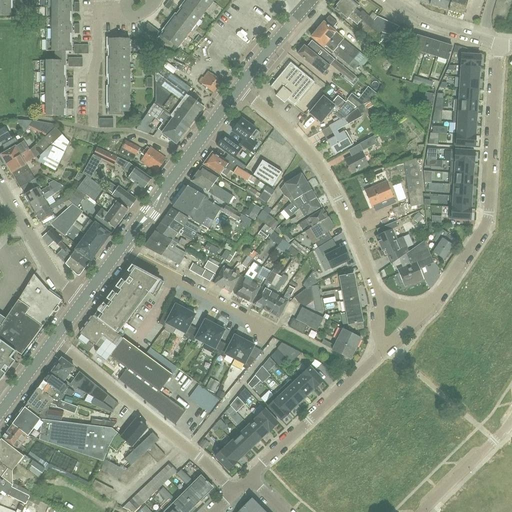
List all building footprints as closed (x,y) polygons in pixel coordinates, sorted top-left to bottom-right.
[(0,0),(0,15),(11,16),(11,9),(9,9),(9,0),(0,0)] [(41,116),(57,116),(64,116),(64,61),(62,61),(62,51),(70,51),(69,0),(46,0),(47,51),(56,51),(57,61),(41,61),(41,116)] [(199,18),(200,19),(208,8),(207,7),(212,0),(211,0),(188,0),(184,6),(185,7),(176,20),(174,18),(167,29),(168,30),(161,39),(171,46),(172,43),(177,47),(181,41),(183,42),(191,31),(189,30),(199,18)] [(174,3),(170,0),(169,0),(164,7),(168,10),(174,3)] [(358,5),(352,0),(340,0),(339,1),(361,20),(363,21),(377,34),(379,32),(392,36),(399,27),(377,17),(374,21),(362,11),(360,13),(355,9),(358,5)] [(449,0),(431,0),(430,5),(447,10),(449,0)] [(452,0),(449,10),(464,14),(468,0),(452,0)] [(361,20),(339,1),(333,9),(346,20),(348,17),(357,25),(361,20)] [(320,27),(318,30),(353,59),(359,52),(335,32),(336,31),(335,30),(336,28),(334,27),(337,23),(329,16),(323,23),(322,23),(319,26),(320,27)] [(377,34),(363,21),(359,26),(376,41),(380,44),(382,40),(378,37),(379,36),(380,37),(380,38),(390,41),(392,36),(379,32),(377,34)] [(159,32),(149,24),(148,23),(143,31),(145,32),(154,39),(159,32)] [(359,64),(353,59),(318,30),(315,33),(314,32),(311,35),(312,36),(311,37),(332,55),(334,52),(354,70),(359,64)] [(142,36),(139,40),(147,45),(150,41),(142,36)] [(413,50),(425,53),(429,40),(417,36),(413,50)] [(130,44),(130,39),(110,39),(109,46),(111,46),(111,62),(109,62),(109,75),(111,75),(111,91),(109,91),(109,104),(111,104),(111,115),(123,115),(123,112),(128,112),(128,102),(130,102),(130,90),(128,90),(128,73),(130,73),(130,61),(128,61),(128,44),(130,44)] [(425,53),(437,57),(440,43),(429,40),(425,53)] [(301,49),(300,48),(297,52),(298,53),(297,54),(322,75),(329,66),(327,64),(331,60),(322,53),(324,51),(312,41),(306,48),(304,46),(301,49)] [(148,53),(158,60),(165,51),(155,43),(148,53)] [(437,57),(448,60),(452,47),(440,43),(437,57)] [(75,54),(83,54),(89,54),(89,45),(75,45),(75,54)] [(369,46),(366,54),(377,58),(380,50),(369,46)] [(461,66),(480,68),(481,56),(462,55),(461,66)] [(83,67),(83,58),(69,58),(69,67),(83,67)] [(353,87),(358,80),(333,59),(329,64),(342,75),(340,77),(353,87)] [(170,60),(165,67),(178,77),(183,70),(170,60)] [(295,106),(314,82),(315,82),(291,62),(271,86),(279,92),(276,96),(285,103),(287,100),(295,106)] [(168,138),(176,144),(181,138),(182,138),(203,108),(190,98),(189,100),(184,97),(190,89),(156,63),(156,101),(154,104),(148,113),(160,122),(163,123),(158,130),(162,133),(164,135),(163,136),(167,139),(168,138)] [(461,67),(461,78),(479,79),(479,68),(480,68),(461,66),(461,67)] [(213,93),(221,82),(208,72),(200,83),(213,93)] [(416,84),(428,88),(430,81),(418,77),(416,84)] [(478,90),(479,79),(461,78),(460,89),(478,90)] [(356,107),(373,101),(377,94),(367,86),(358,98),(351,93),(346,99),(356,107)] [(477,102),(478,90),(460,89),(459,100),(454,100),(477,102)] [(334,107),(323,97),(310,114),(321,123),(334,107)] [(454,100),(454,112),(477,113),(477,102),(454,100)] [(338,121),(348,114),(355,109),(346,102),(333,117),(338,121)] [(344,118),(336,123),(330,126),(328,128),(334,138),(328,141),(335,154),(353,144),(346,131),(340,135),(337,130),(347,124),(348,124),(362,117),(361,115),(363,115),(362,111),(359,112),(357,108),(355,109),(344,118)] [(476,124),(477,113),(454,112),(453,123),(476,124)] [(99,119),(100,128),(99,129),(114,129),(114,119),(99,119)] [(241,144),(251,151),(255,155),(261,146),(257,143),(249,138),(256,129),(242,119),(233,132),(244,140),(241,144)] [(23,125),(26,130),(28,126),(32,121),(23,121),(25,124),(23,125)] [(37,130),(47,135),(55,128),(58,126),(42,123),(37,130)] [(475,135),(476,124),(453,123),(455,123),(455,134),(454,134),(475,136),(476,135),(475,135)] [(4,127),(0,129),(0,144),(1,144),(5,149),(17,142),(13,136),(11,137),(4,127)] [(29,151),(7,164),(16,180),(31,171),(26,163),(40,156),(41,157),(38,162),(56,171),(70,143),(62,135),(55,128),(47,135),(45,138),(44,137),(31,150),(29,151)] [(475,136),(454,134),(453,146),(475,148),(475,136)] [(225,135),(217,146),(234,158),(242,148),(225,135)] [(373,136),(359,144),(363,151),(377,143),(373,136)] [(136,156),(140,148),(126,140),(119,153),(133,161),(136,156)] [(29,151),(31,150),(26,141),(2,155),(2,156),(1,157),(4,162),(5,161),(7,164),(29,151)] [(511,143),(504,143),(503,153),(511,154),(511,143)] [(144,189),(151,179),(128,163),(97,147),(93,156),(114,166),(116,164),(131,174),(128,179),(144,189)] [(141,162),(156,172),(166,159),(151,148),(150,149),(148,147),(145,150),(148,152),(141,162)] [(450,162),(474,163),(475,152),(451,150),(450,162)] [(225,160),(213,152),(204,165),(220,175),(221,173),(227,177),(229,173),(245,183),(247,182),(249,181),(254,184),(257,186),(260,182),(252,176),(235,166),(229,163),(225,160)] [(352,173),(367,165),(361,152),(355,155),(355,157),(346,162),(352,173)] [(511,154),(503,153),(502,164),(511,164),(511,154)] [(228,155),(225,160),(229,163),(235,166),(238,161),(234,159),(228,155)] [(333,169),(348,161),(344,155),(330,163),(333,169)] [(420,173),(416,160),(416,159),(384,168),(389,183),(406,178),(410,207),(423,204),(420,173)] [(282,172),(262,160),(254,175),(273,187),(282,172)] [(474,163),(450,162),(450,173),(473,175),(473,164),(474,164),(474,163)] [(511,164),(502,164),(502,174),(511,174),(511,164)] [(203,166),(197,174),(214,184),(219,177),(203,166)] [(449,185),(472,186),(473,175),(450,173),(449,185)] [(233,196),(214,184),(197,174),(191,182),(229,204),(233,196)] [(283,196),(290,192),(307,182),(301,174),(285,184),(280,190),(283,196)] [(511,174),(502,174),(501,184),(511,184),(511,174)] [(68,201),(72,204),(83,212),(84,211),(78,207),(86,195),(102,207),(96,215),(115,229),(128,211),(104,193),(106,190),(87,176),(72,196),(68,201)] [(52,190),(54,189),(55,189),(61,185),(53,181),(48,183),(50,186),(40,192),(37,187),(25,195),(29,203),(52,190)] [(372,208),(393,199),(386,181),(365,190),(372,208)] [(295,200),(312,191),(307,182),(290,192),(292,196),(288,199),(291,204),(295,200)] [(119,187),(118,188),(111,184),(106,191),(130,208),(136,199),(119,187)] [(511,184),(501,184),(500,194),(511,194),(511,184)] [(52,190),(55,194),(57,193),(56,192),(63,189),(61,185),(55,189),(54,189),(52,190)] [(451,196),(471,197),(472,186),(449,185),(454,185),(453,196),(451,196)] [(188,187),(173,207),(193,219),(192,220),(202,226),(207,217),(214,221),(220,211),(238,221),(242,215),(227,206),(226,205),(224,209),(222,207),(221,208),(209,201),(210,199),(188,187)] [(267,188),(263,201),(271,204),(276,190),(267,188)] [(36,213),(48,206),(45,200),(55,194),(52,190),(29,203),(36,213)] [(294,213),(299,209),(317,199),(312,191),(295,200),(291,204),(284,210),(290,217),(294,213)] [(51,211),(61,205),(68,201),(72,196),(70,194),(58,200),(48,206),(36,213),(45,229),(51,223),(57,218),(56,217),(54,215),(51,211)] [(511,194),(500,194),(500,205),(511,205),(511,194)] [(450,207),(471,209),(471,208),(471,197),(451,196),(450,207)] [(293,224),(304,217),(321,207),(317,199),(299,209),(294,213),(296,217),(290,221),(293,224)] [(83,212),(72,204),(56,217),(57,218),(51,223),(54,228),(65,236),(72,228),(83,212)] [(255,221),(262,209),(253,204),(246,216),(255,221)] [(470,221),(471,209),(450,207),(449,219),(470,221)] [(172,209),(166,216),(183,225),(193,231),(196,227),(187,221),(189,218),(172,209)] [(311,228),(328,218),(323,210),(299,224),(303,229),(309,225),(311,228)] [(257,218),(261,221),(268,214),(263,211),(261,214),(257,218)] [(268,214),(261,221),(265,224),(267,226),(274,219),(268,214)] [(420,214),(416,221),(421,224),(425,217),(420,214)] [(2,216),(0,216),(0,231),(8,226),(2,216)] [(183,225),(166,216),(161,224),(178,233),(179,231),(193,239),(195,234),(183,227),(183,225)] [(328,218),(311,228),(317,238),(334,228),(328,218)] [(243,229),(251,231),(253,222),(245,220),(243,229)] [(380,247),(397,239),(392,230),(398,227),(396,221),(385,226),(387,231),(376,236),(380,247)] [(94,223),(84,237),(85,237),(76,250),(91,261),(110,235),(95,223),(94,223)] [(155,231),(173,240),(178,233),(161,224),(155,231)] [(267,226),(261,235),(267,240),(274,231),(267,226)] [(280,237),(285,233),(280,226),(274,230),(280,237)] [(511,233),(504,228),(493,244),(502,250),(511,235),(511,233)] [(58,245),(61,242),(63,240),(52,229),(47,234),(54,241),(58,245)] [(441,229),(433,234),(436,236),(433,241),(439,245),(435,250),(434,252),(445,259),(453,246),(444,240),(447,234),(448,233),(441,229)] [(150,239),(183,257),(186,253),(170,244),(173,240),(155,231),(150,239)] [(287,231),(281,236),(287,244),(293,239),(287,231)] [(280,244),(283,240),(274,233),(269,238),(279,246),(280,244)] [(49,246),(54,241),(47,234),(43,238),(49,246)] [(329,235),(315,244),(318,248),(332,239),(331,239),(329,235)] [(511,235),(502,250),(511,256),(511,255),(511,235)] [(403,237),(397,239),(380,247),(382,250),(379,251),(381,256),(384,255),(384,256),(387,255),(391,264),(406,254),(409,251),(403,237)] [(150,239),(144,246),(144,247),(161,256),(162,256),(179,266),(184,258),(183,257),(150,239)] [(332,239),(318,248),(323,257),(323,258),(326,257),(331,269),(349,260),(343,247),(338,250),(332,240),(332,239)] [(287,250),(289,248),(290,246),(283,240),(280,244),(287,250)] [(306,257),(309,252),(294,241),(290,245),(306,257)] [(410,265),(398,270),(400,274),(397,275),(400,284),(403,283),(405,287),(423,280),(417,263),(431,257),(424,241),(409,251),(406,254),(410,265)] [(58,245),(63,251),(71,258),(85,269),(91,261),(76,250),(73,255),(61,242),(58,245)] [(241,246),(238,244),(237,244),(226,260),(230,263),(241,246)] [(219,249),(212,245),(209,251),(216,255),(219,249)] [(81,275),(85,269),(71,258),(63,251),(58,257),(76,275),(77,276),(78,276),(79,276),(80,276),(81,275)] [(241,265),(247,269),(249,266),(250,265),(254,260),(253,260),(257,254),(254,252),(250,257),(248,256),(241,265)] [(243,278),(234,295),(243,299),(252,282),(256,277),(263,267),(258,263),(254,260),(250,265),(251,266),(247,273),(244,278),(243,278)] [(208,261),(205,268),(215,274),(219,267),(208,261)] [(479,261),(471,272),(491,285),(498,273),(479,261)] [(201,277),(210,282),(212,278),(214,275),(208,272),(193,263),(189,271),(202,277),(201,277)] [(95,315),(94,316),(116,332),(146,292),(149,293),(155,299),(162,286),(164,282),(141,270),(133,266),(132,265),(125,275),(115,287),(117,288),(114,293),(113,292),(113,291),(106,299),(108,300),(105,305),(104,304),(104,303),(97,311),(99,312),(96,317),(95,316),(95,315)] [(214,284),(223,289),(232,271),(223,266),(214,284)] [(243,299),(251,304),(255,296),(260,287),(265,278),(266,279),(271,272),(263,267),(256,277),(252,282),(243,299)] [(223,289),(231,293),(240,275),(232,271),(223,289)] [(272,272),(267,280),(273,283),(277,275),(272,272)] [(471,272),(464,283),(483,296),(491,285),(471,272)] [(311,287),(317,284),(312,273),(303,285),(306,289),(311,287)] [(342,290),(356,288),(353,274),(339,277),(342,290)] [(34,275),(19,300),(19,301),(18,300),(6,319),(0,314),(0,340),(16,352),(22,356),(30,345),(62,302),(48,292),(34,275)] [(271,314),(280,297),(275,295),(277,291),(278,292),(282,285),(284,286),(289,277),(284,275),(275,287),(271,292),(271,293),(262,309),(271,314)] [(253,305),(262,309),(271,293),(271,292),(275,287),(266,282),(265,282),(262,288),(253,305)] [(464,283),(457,294),(476,307),(483,296),(464,283)] [(312,296),(319,294),(318,285),(311,287),(312,296)] [(290,286),(283,299),(280,297),(271,314),(279,318),(288,301),(291,296),(295,288),(290,286)] [(306,289),(294,298),(299,304),(312,296),(311,287),(306,289)] [(356,288),(342,290),(344,304),(358,301),(356,288)] [(315,309),(322,308),(320,296),(319,294),(312,296),(315,309)] [(457,294),(449,305),(469,318),(476,307),(457,294)] [(358,301),(344,304),(347,317),(361,314),(358,301)] [(176,328),(185,310),(175,305),(170,315),(165,313),(159,324),(164,327),(166,323),(176,328)] [(449,305),(442,317),(461,329),(469,318),(449,305)] [(302,308),(296,320),(310,327),(317,330),(323,318),(302,308)] [(189,339),(194,328),(189,326),(195,315),(185,310),(176,328),(185,334),(184,337),(189,339)] [(361,314),(347,317),(348,325),(347,325),(348,331),(355,329),(356,331),(364,329),(363,322),(362,322),(361,314)] [(94,316),(80,334),(82,335),(89,341),(99,348),(96,353),(106,361),(110,356),(110,357),(127,369),(119,380),(175,425),(185,411),(160,392),(172,376),(164,369),(162,367),(161,367),(145,355),(140,351),(124,339),(115,333),(116,332),(94,316)] [(306,328),(310,327),(296,320),(293,319),(289,328),(303,334),(306,328)] [(205,344),(215,325),(205,320),(199,331),(194,328),(189,339),(194,342),(196,339),(205,344)] [(218,355),(224,344),(219,341),(225,330),(215,325),(205,344),(215,349),(213,352),(218,355)] [(335,340),(337,340),(356,350),(361,339),(342,330),(340,329),(335,340)] [(313,337),(319,340),(323,334),(316,330),(313,337)] [(426,331),(416,348),(425,354),(436,337),(426,331)] [(510,335),(503,344),(507,347),(511,350),(511,335),(511,336),(510,335)] [(235,359),(244,341),(234,336),(229,346),(224,344),(218,355),(223,357),(225,354),(235,359)] [(436,337),(425,354),(434,360),(445,343),(436,337)] [(0,382),(6,374),(4,372),(7,368),(9,369),(15,361),(11,358),(13,355),(14,354),(15,354),(16,352),(0,340),(0,382)] [(356,350),(337,340),(332,351),(351,360),(356,350)] [(244,341),(235,359),(244,364),(243,368),(247,370),(255,360),(249,357),(254,346),(244,341)] [(445,343),(434,360),(443,366),(454,349),(445,343)] [(277,349),(285,358),(294,349),(283,344),(277,349)] [(511,350),(507,347),(502,356),(511,362),(511,350)] [(454,349),(443,366),(452,371),(462,355),(454,349)] [(285,358),(278,350),(271,357),(279,365),(285,358)] [(462,355),(452,371),(461,378),(473,360),(464,353),(462,355)] [(511,362),(502,356),(496,364),(511,374),(511,362)] [(74,368),(62,359),(51,373),(64,382),(74,368)] [(492,362),(486,371),(488,373),(506,385),(511,375),(511,374),(496,364),(492,362)] [(300,374),(315,389),(323,381),(310,367),(302,375),(300,374)] [(383,368),(373,377),(389,394),(399,385),(383,368)] [(70,384),(94,398),(103,403),(108,396),(79,372),(70,384)] [(488,373),(482,382),(484,383),(500,394),(506,385),(488,373)] [(67,389),(68,388),(49,374),(44,382),(56,390),(64,393),(72,397),(75,392),(70,389),(69,390),(67,389)] [(290,380),(306,397),(314,389),(315,389),(300,374),(292,381),(290,380)] [(255,376),(248,385),(252,389),(260,381),(255,376)] [(373,377),(364,386),(379,403),(389,394),(373,377)] [(219,383),(210,379),(205,389),(214,393),(219,383)] [(306,397),(290,380),(282,388),(298,404),(306,397)] [(44,382),(38,389),(51,398),(65,403),(61,401),(65,396),(63,395),(64,393),(56,390),(44,382)] [(484,383),(478,392),(494,403),(500,394),(484,383)] [(198,385),(189,398),(209,413),(219,401),(198,385)] [(364,386),(354,395),(370,412),(379,403),(364,386)] [(241,401),(248,392),(245,388),(238,397),(241,401)] [(298,404),(282,388),(274,395),(273,395),(290,413),(290,412),(298,404)] [(78,407),(65,403),(51,398),(38,389),(29,403),(25,408),(40,420),(63,422),(64,413),(48,410),(48,407),(51,404),(56,406),(56,407),(75,414),(78,407)] [(409,394),(395,408),(402,416),(417,403),(409,394)] [(290,413),(273,395),(265,403),(281,421),(290,413)] [(354,395),(344,404),(360,421),(370,412),(354,395)] [(113,411),(119,404),(108,396),(103,403),(113,411)] [(237,413),(244,405),(237,397),(230,406),(237,413)] [(103,403),(94,398),(92,405),(112,413),(113,411),(103,403)] [(402,416),(399,418),(407,427),(408,426),(424,411),(417,403),(402,416)] [(344,404),(335,413),(350,430),(360,421),(344,404)] [(24,410),(13,425),(28,436),(103,462),(109,447),(114,437),(118,433),(112,428),(91,426),(63,422),(40,420),(25,408),(24,410)] [(257,418),(270,432),(278,423),(265,410),(257,418)] [(120,416),(123,421),(131,416),(128,411),(120,416)] [(424,411),(408,426),(415,433),(431,418),(424,411)] [(335,413),(325,422),(341,439),(350,430),(335,413)] [(269,432),(270,432),(257,418),(256,418),(257,418),(249,426),(247,424),(261,439),(269,431),(269,432)] [(431,418),(415,433),(423,441),(439,426),(431,418)] [(92,419),(91,426),(112,428),(117,423),(92,419)] [(122,437),(118,433),(114,437),(109,447),(116,453),(126,441),(131,446),(132,446),(147,428),(147,429),(147,428),(146,427),(142,423),(141,422),(138,420),(137,419),(136,420),(122,437)] [(325,422),(315,431),(331,448),(341,439),(325,422)] [(247,424),(239,432),(253,447),(261,439),(247,424)] [(22,444),(28,436),(13,425),(7,432),(22,444)] [(439,426),(423,441),(430,450),(432,448),(446,434),(439,426)] [(315,431),(305,441),(321,458),(331,448),(315,431)] [(22,444),(7,432),(1,440),(20,453),(22,454),(26,450),(21,446),(22,444)] [(245,455),(253,447),(239,432),(238,432),(240,434),(232,441),(245,455)] [(143,455),(147,451),(154,444),(159,439),(153,433),(125,459),(132,465),(135,462),(139,458),(143,455)] [(446,434),(432,448),(439,456),(454,443),(446,434)] [(4,479),(13,486),(12,471),(18,464),(38,478),(44,470),(22,454),(20,453),(1,440),(0,440),(0,476),(1,477),(4,479)] [(204,449),(209,443),(205,440),(200,446),(204,449)] [(245,455),(232,441),(224,449),(223,449),(236,463),(237,463),(237,462),(245,455)] [(147,451),(150,455),(158,448),(154,444),(147,451)] [(162,452),(158,448),(150,455),(154,459),(162,452)] [(228,471),(236,463),(223,449),(215,457),(228,471)] [(154,459),(150,455),(147,451),(143,455),(150,462),(154,459)] [(165,455),(162,452),(154,459),(158,463),(165,455)] [(143,455),(139,458),(147,466),(150,462),(143,455)] [(289,455),(275,468),(282,476),(297,463),(289,455)] [(143,470),(147,466),(139,458),(135,462),(143,470)] [(297,463),(282,476),(290,484),(304,471),(305,471),(308,468),(300,459),(297,463)] [(101,470),(106,472),(111,463),(106,460),(101,470)] [(139,473),(143,470),(135,462),(132,465),(139,473)] [(106,472),(110,475),(115,465),(111,463),(106,472)] [(187,469),(192,473),(197,467),(193,463),(187,469)] [(166,475),(173,468),(170,464),(162,471),(166,475)] [(110,475),(115,477),(120,468),(115,465),(110,475)] [(135,477),(139,473),(132,465),(128,469),(135,477)] [(493,467),(485,475),(502,493),(510,485),(510,486),(511,483),(511,478),(507,473),(503,477),(493,467)] [(123,472),(124,470),(120,468),(115,477),(119,480),(123,472)] [(166,475),(170,479),(177,472),(173,468),(166,475)] [(131,480),(135,477),(128,469),(125,471),(124,470),(123,472),(131,480)] [(179,472),(189,482),(191,480),(181,470),(179,472)] [(159,474),(166,482),(170,479),(166,475),(162,471),(159,474)] [(304,471),(290,484),(297,492),(312,479),(305,471),(304,471)] [(127,484),(131,480),(123,472),(119,480),(127,484)] [(186,485),(189,482),(179,472),(176,475),(186,485)] [(166,482),(159,474),(155,478),(162,485),(166,482)] [(485,475),(476,484),(486,494),(482,498),(490,506),(493,509),(497,504),(495,502),(503,493),(502,493),(485,475)] [(195,482),(192,485),(203,497),(213,488),(201,476),(195,482)] [(162,485),(155,478),(152,481),(159,489),(162,485)] [(0,492),(2,490),(9,496),(26,504),(30,497),(30,496),(12,487),(13,486),(4,479),(2,481),(0,479),(0,492)] [(312,479),(297,492),(305,500),(319,487),(319,486),(312,479)] [(91,490),(96,492),(100,483),(96,481),(91,490)] [(159,489),(152,481),(148,485),(155,492),(159,489)] [(105,485),(100,483),(96,492),(100,494),(105,485)] [(319,487),(305,500),(312,508),(330,492),(322,483),(319,486),(319,487)] [(383,483),(373,492),(389,509),(399,500),(383,483)] [(105,497),(109,488),(105,485),(100,494),(105,497)] [(155,492),(148,485),(145,488),(152,495),(155,492)] [(183,494),(194,506),(203,497),(192,485),(183,494)] [(114,490),(109,488),(105,497),(109,499),(114,490)] [(152,495),(145,488),(141,491),(148,499),(152,495)] [(161,491),(170,500),(173,498),(164,488),(161,491)] [(148,499),(141,491),(137,495),(145,502),(148,499)] [(168,503),(170,500),(161,491),(158,493),(168,503)] [(330,492),(312,508),(315,511),(324,511),(338,500),(330,492)] [(373,492),(364,501),(373,511),(386,511),(389,509),(373,492)] [(468,492),(460,500),(472,511),(481,511),(484,509),(486,510),(490,506),(482,498),(478,502),(468,492)] [(174,503),(182,511),(188,511),(194,506),(183,494),(174,503)] [(134,498),(141,506),(145,502),(137,495),(134,498)] [(26,504),(37,510),(40,503),(30,497),(26,504)] [(130,501),(137,509),(141,506),(134,498),(130,501)] [(472,511),(460,500),(451,509),(454,511),(472,511)] [(124,508),(132,511),(134,511),(137,509),(130,501),(124,508)] [(238,511),(258,511),(260,510),(260,511),(262,509),(260,507),(259,507),(257,505),(256,507),(250,501),(238,511)] [(373,511),(364,501),(354,510),(355,511),(373,511)] [(182,511),(174,503),(165,511),(182,511)]
